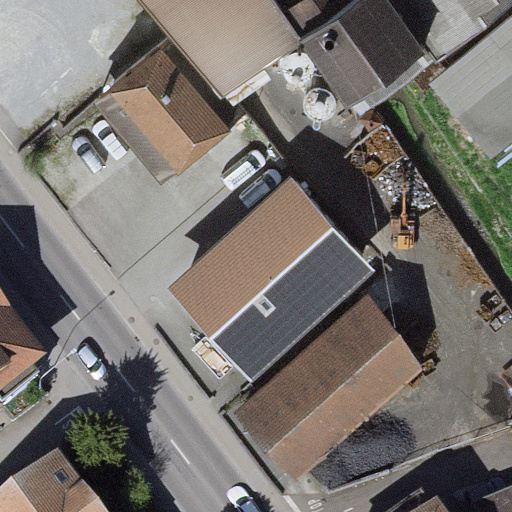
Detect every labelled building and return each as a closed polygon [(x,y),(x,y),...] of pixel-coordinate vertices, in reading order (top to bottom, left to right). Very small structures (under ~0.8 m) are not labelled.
[(511,0),(150,0),(178,30),(227,89),(291,48),(347,128),(504,0),(511,0)] [(227,89),(178,30),(108,87),(165,156),(235,99),(227,89)] [(294,180),(184,278),(250,353),(361,256),(294,180)] [(424,357),(368,295),(245,406),(301,468),(424,357)] [(0,400),(36,372),(0,327),(0,400)] [(86,511),(61,477),(12,511),(86,511)]
